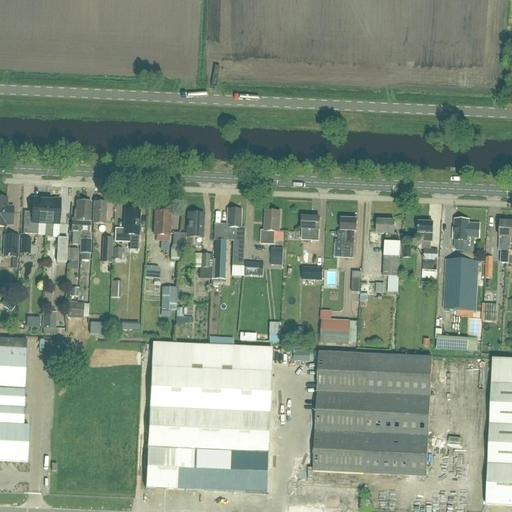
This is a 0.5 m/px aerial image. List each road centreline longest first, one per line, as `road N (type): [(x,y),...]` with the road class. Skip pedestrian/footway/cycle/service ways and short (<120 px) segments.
road 1 (unclassified): [(511,114),(0,90)]
road 2 (tertiary): [(511,192),(0,168)]
